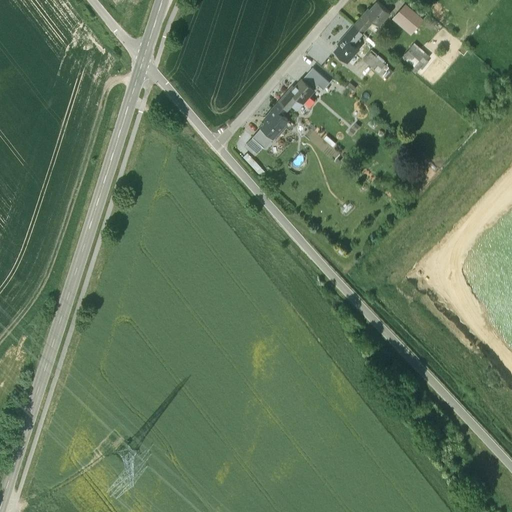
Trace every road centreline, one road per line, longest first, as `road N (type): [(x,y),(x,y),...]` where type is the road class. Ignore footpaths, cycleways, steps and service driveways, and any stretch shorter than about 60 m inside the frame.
road 1 (tertiary): [(141,62),(0,511)]
road 2 (unclassified): [(216,146),(511,469)]
road 3 (residential): [(216,146),(344,0)]
